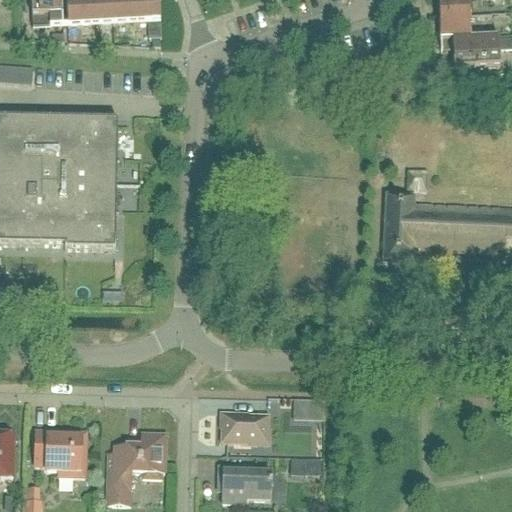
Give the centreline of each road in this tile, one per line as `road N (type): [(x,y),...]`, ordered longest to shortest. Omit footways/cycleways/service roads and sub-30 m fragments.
road 1 (tertiary): [(511,368),(213,359),(181,335)]
road 2 (residential): [(181,335),(196,72),(207,59)]
road 3 (tertiary): [(181,335),(108,357),(0,353)]
road 4 (residential): [(0,400),(175,406)]
road 5 (residential): [(207,59),(369,0)]
